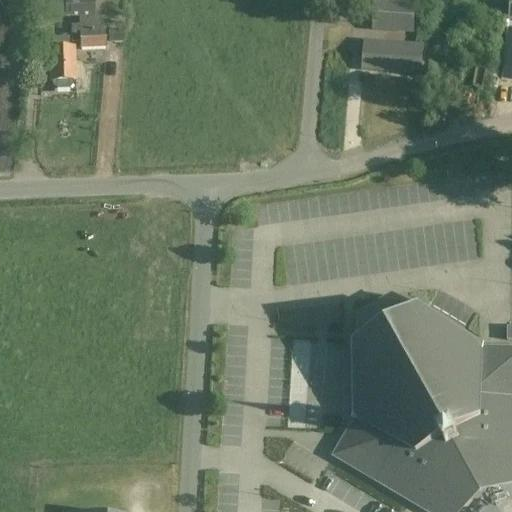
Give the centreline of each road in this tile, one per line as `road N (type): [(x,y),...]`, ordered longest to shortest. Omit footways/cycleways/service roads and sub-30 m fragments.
road 1 (unclassified): [(210,184),(189,511)]
road 2 (unclassified): [(303,174),(511,123)]
road 3 (unclassified): [(0,191),(210,184)]
road 4 (unclassified): [(303,174),(321,0)]
